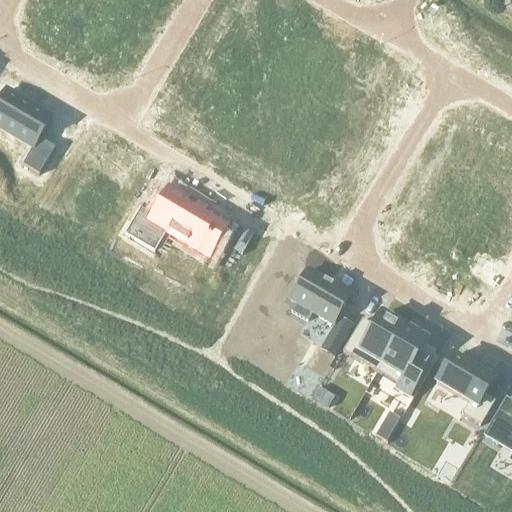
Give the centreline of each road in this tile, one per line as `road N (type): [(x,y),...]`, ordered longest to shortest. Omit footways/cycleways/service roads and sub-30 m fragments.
road 1 (residential): [(449,73),(344,257),(481,337)]
road 2 (residential): [(123,125),(257,210)]
road 3 (residential): [(123,125),(198,0)]
road 4 (residential): [(0,53),(123,125)]
